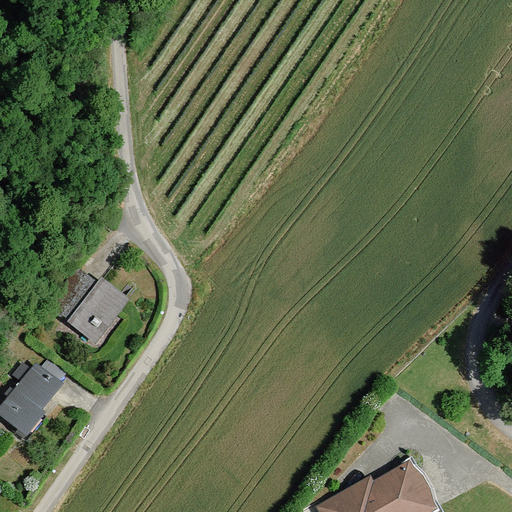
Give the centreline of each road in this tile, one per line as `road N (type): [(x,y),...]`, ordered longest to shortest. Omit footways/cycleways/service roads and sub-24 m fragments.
road 1 (residential): [(41,511),(185,296),(123,183),(125,73),(114,0)]
road 2 (residential): [(511,423),(500,415),(479,369),(479,322),(511,263)]
road 3 (unknown): [(511,465),(399,385)]
